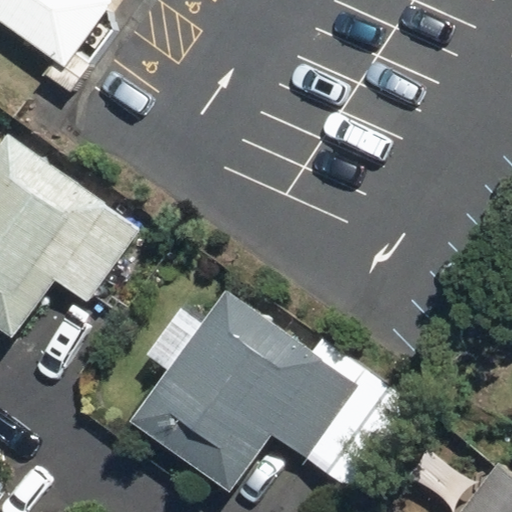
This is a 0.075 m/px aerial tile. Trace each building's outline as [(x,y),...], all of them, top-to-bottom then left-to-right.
[(0,0),(0,18),(74,72),(119,4),(115,0),(0,0)] [(153,228),(23,137),(0,169),(0,318),(32,340),(71,284),(99,304),(153,228)] [(248,499),(288,440),(361,489),(401,430),(356,400),(369,380),(241,293),(222,321),(198,304),(162,357),(186,373),(146,431),(248,499)] [(0,475),(0,511),(13,511),(9,509),(22,491),(0,475)] [(511,511),(511,477),(486,511),(511,511)]
